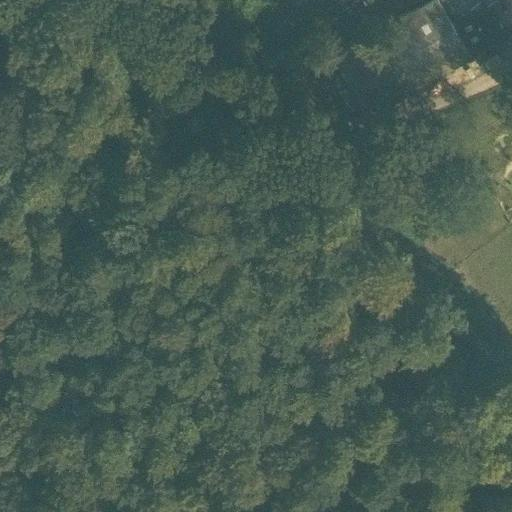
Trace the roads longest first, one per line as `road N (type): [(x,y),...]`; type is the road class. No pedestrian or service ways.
road 1 (track): [(511,370),(319,173)]
road 2 (track): [(319,173),(139,0)]
road 3 (track): [(511,53),(339,151),(319,173)]
